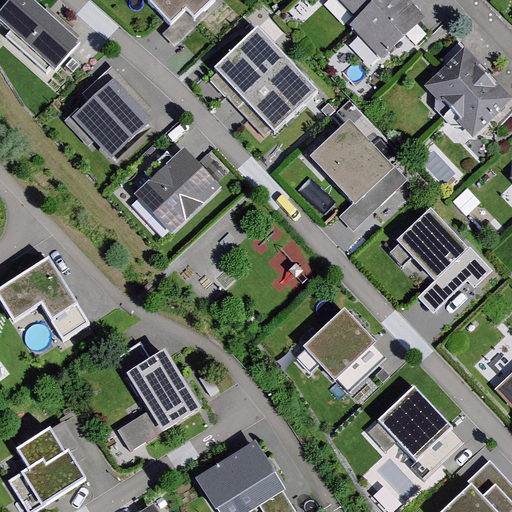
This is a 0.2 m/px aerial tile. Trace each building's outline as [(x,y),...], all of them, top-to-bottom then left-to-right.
[(72,36),(32,0),(1,0),(0,2),(0,29),(43,68),(72,36)] [(214,0),(148,0),(171,24),(162,32),(175,45),(206,15),(203,11),(214,0)] [(379,0),(315,0),(345,35),(379,0)] [(379,0),(345,35),(331,49),(360,77),(417,19),(397,0),(379,0)] [(249,102),(286,67),(259,38),(222,73),(249,102)] [(436,118),(485,74),(459,46),(411,90),(436,118)] [(276,131),(313,96),(286,67),(249,102),(276,131)] [(508,100),(485,74),(436,118),(459,144),(508,100)] [(154,126),(112,77),(63,119),(105,167),(154,126)] [(406,180),(348,120),(310,157),(354,203),(341,216),(354,230),(406,180)] [(217,190),(178,146),(122,195),(161,239),(217,190)] [(511,171),(499,183),(511,197),(511,171)] [(491,272),(431,209),(397,241),(435,281),(418,297),(433,313),(468,281),(474,288),(491,272)] [(83,328),(41,262),(0,288),(0,313),(7,324),(33,307),(57,344),(83,328)] [(385,357),(344,314),(304,351),(345,394),(385,357)] [(186,408),(143,341),(109,362),(152,429),(186,408)] [(511,407),(511,374),(495,390),(511,408),(511,407)] [(462,445),(409,387),(371,422),(424,480),(462,445)] [(49,511),(88,487),(54,434),(46,422),(0,452),(13,474),(0,482),(0,495),(10,511),(49,511)] [(291,511),(254,445),(188,482),(204,511),(291,511)] [(511,511),(511,489),(488,466),(440,511),(511,511)]
